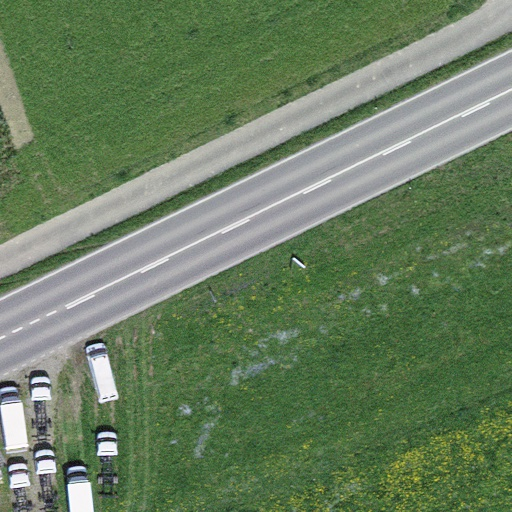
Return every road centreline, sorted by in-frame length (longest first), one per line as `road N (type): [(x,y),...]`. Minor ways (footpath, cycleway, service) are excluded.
road 1 (primary): [(511,86),(0,338)]
road 2 (track): [(0,257),(511,22)]
